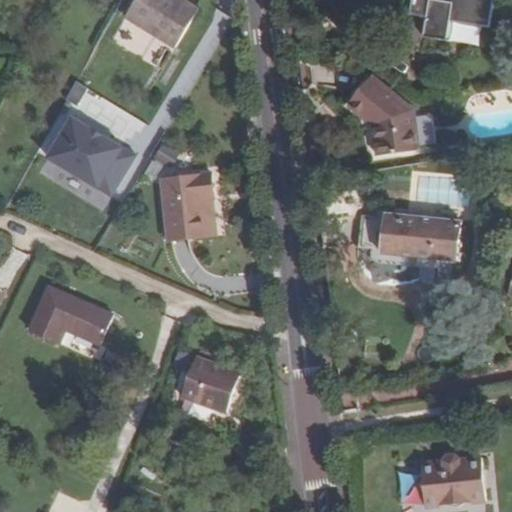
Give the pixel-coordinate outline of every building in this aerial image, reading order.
[(175,50),(198,11),(179,0),(138,0),(126,20),(175,50)] [(493,0),(412,0),(410,16),(426,19),(424,38),(446,42),(449,22),(489,28),(493,0)] [(376,119),(372,124),(377,156),(419,150),(414,110),(373,75),(348,104),(364,117),(368,112),(376,119)] [(368,112),(364,117),(372,124),(376,119),(368,112)] [(49,163),(97,194),(122,153),(107,143),(105,146),(89,136),(91,133),(74,123),(49,163)] [(172,146),(163,142),(156,157),(164,161),(172,146)] [(134,160),(122,153),(97,194),(110,201),(134,160)] [(164,166),(152,160),(145,171),(157,178),(164,166)] [(170,241),(209,238),(205,198),(215,197),(213,174),(163,180),(170,241)] [(205,198),(209,238),(219,237),(215,197),(205,198)] [(355,251),(456,261),(461,223),(386,216),(386,221),(359,219),(355,251)] [(66,331),(99,346),(112,316),(51,288),(31,331),(60,344),(66,331)] [(93,359),(99,346),(66,331),(60,344),(93,359)] [(200,403),(213,362),(196,357),(183,397),(200,403)] [(213,362),(200,403),(227,411),(241,372),(213,362)] [(486,503),(484,492),(477,489),(475,478),(480,473),(478,461),(457,464),(452,459),(442,460),(438,467),(418,470),(419,480),(415,486),(418,498),(422,501),(424,511),(445,509),(449,511),(454,511),(459,511),(462,507),(486,503)] [(477,489),(484,492),(480,473),(475,478),(477,489)]
